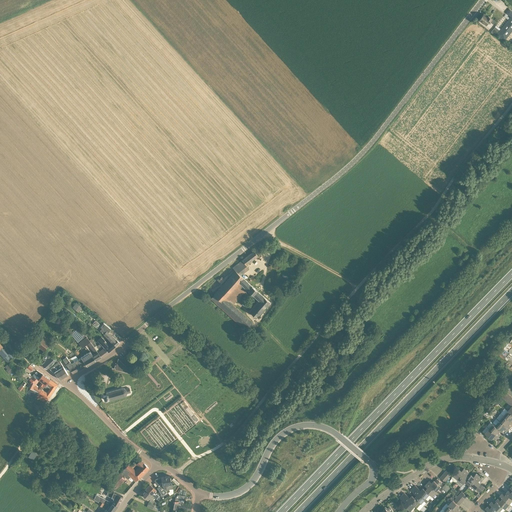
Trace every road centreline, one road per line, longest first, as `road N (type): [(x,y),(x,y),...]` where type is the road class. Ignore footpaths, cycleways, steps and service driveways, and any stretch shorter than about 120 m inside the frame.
road 1 (tertiary): [(67,381),(108,357),(360,155),(477,0)]
road 2 (trunk): [(511,273),(281,511)]
road 3 (trunk): [(298,511),(511,292)]
road 4 (tertiary): [(339,511),(372,478),(372,466),(317,425),(282,433),(239,491),(198,492)]
road 5 (residential): [(363,511),(439,461),(493,461)]
road 6 (tertiary): [(156,466),(67,381)]
